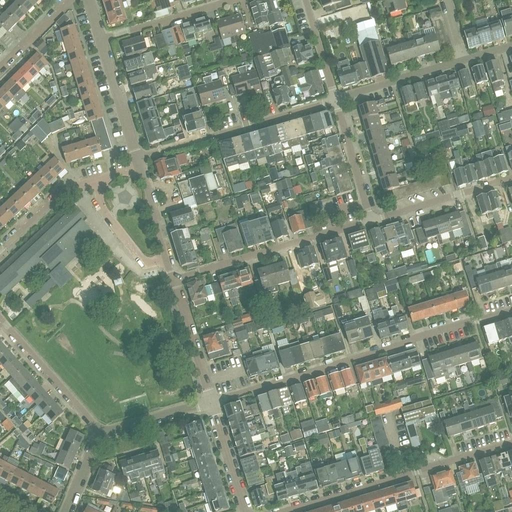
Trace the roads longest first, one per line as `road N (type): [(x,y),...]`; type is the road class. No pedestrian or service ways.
road 1 (residential): [(211,401),(511,310)]
road 2 (residential): [(282,511),(511,442)]
road 3 (residential): [(135,158),(333,100)]
road 4 (residential): [(369,222),(172,279)]
road 5 (residential): [(0,249),(68,187),(138,167)]
road 6 (residential): [(511,178),(369,222)]
road 7 (residential): [(98,429),(0,318)]
road 8 (residential): [(99,40),(235,0)]
road 9 (residential): [(333,100),(463,59)]
road 10 (residential): [(211,401),(172,279)]
road 11 (residential): [(369,222),(333,100)]
road 12 (residential): [(135,158),(99,40)]
